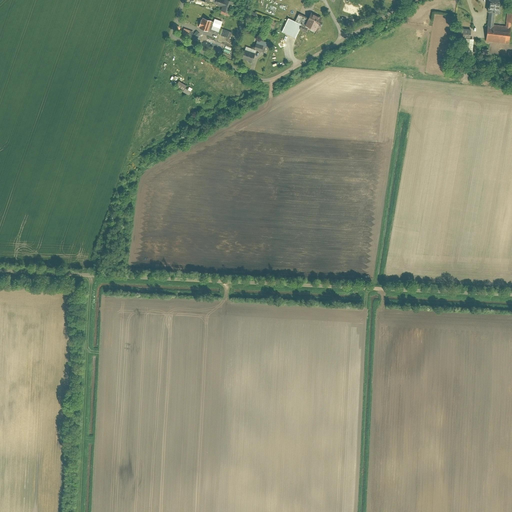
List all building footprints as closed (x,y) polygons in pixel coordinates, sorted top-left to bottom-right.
[(233,1),(229,0),(224,0),(223,6),(221,10),(230,13),(233,1)] [(501,0),(487,0),(487,5),(488,5),(488,11),(489,12),(486,42),(510,44),(511,23),(511,22),(511,10),(508,10),(506,25),(495,24),(496,14),(500,14),(501,0)] [(308,17),(304,25),(315,30),(321,17),(310,12),(308,17)] [(304,25),(308,17),(298,13),(295,21),(301,24),(304,25)] [(211,20),(203,17),(199,27),(208,31),(211,20)] [(223,21),(214,18),(212,25),(221,28),(223,21)] [(288,18),(281,31),(294,37),(301,24),(295,21),(288,18)] [(301,27),(298,33),(304,36),(307,30),(301,27)] [(472,28),(462,27),(461,38),(466,38),(463,56),(472,57),(474,39),(471,39),(472,28)] [(190,38),(193,31),(183,28),(181,34),(190,38)] [(230,34),(229,31),(227,32),(225,28),(221,30),(224,37),(230,34)] [(191,35),(195,39),(199,34),(196,31),(191,35)] [(255,54),(244,50),(242,58),(252,61),(255,54)] [(187,86),(179,82),(176,87),(189,95),(192,89),(189,87),(187,90),(186,89),(187,86)]
